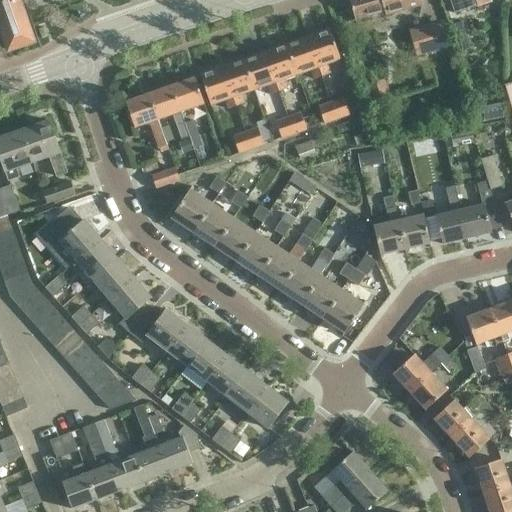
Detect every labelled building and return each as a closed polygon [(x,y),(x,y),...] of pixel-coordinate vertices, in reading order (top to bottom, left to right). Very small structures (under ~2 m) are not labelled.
[(0,0),(0,28),(7,49),(32,41),(17,0),(0,0)] [(385,15),(421,4),(419,0),(349,0),(355,20),(384,11),(385,15)] [(442,22),(410,32),(417,56),(449,47),(442,22)] [(307,38),(320,76),(329,73),(325,62),(339,58),(329,30),(307,38)] [(320,76),(307,38),(286,45),(295,73),(308,69),(312,79),(320,76)] [(264,53),(278,91),(286,88),(283,77),(295,73),(286,45),(264,53)] [(243,60),(253,88),(265,83),(269,94),(278,91),(264,53),(243,60)] [(222,68),(235,105),(243,103),(240,92),(253,88),(243,60),(222,68)] [(235,105),(222,68),(199,75),(209,103),(223,98),(226,109),(235,105)] [(170,86),(179,112),(203,103),(194,78),(170,86)] [(389,98),(384,79),(364,85),(369,104),(389,98)] [(179,112),(170,86),(148,94),(157,119),(179,112)] [(157,119),(148,94),(125,102),(134,127),(148,122),(157,147),(165,144),(157,119)] [(343,97),(330,102),(336,118),(348,114),(343,97)] [(324,123),(336,118),(330,102),(318,106),(324,123)] [(300,112),(287,117),(293,133),(306,129),(300,112)] [(281,138),(293,133),(287,117),(275,121),(281,138)] [(180,139),(196,134),(191,120),(175,126),(180,139)] [(21,130),(33,162),(49,156),(56,177),(68,173),(50,121),(21,130)] [(445,129),(448,147),(475,143),(472,125),(445,129)] [(257,127),(245,131),(251,148),(263,144),(257,127)] [(33,162),(21,130),(0,137),(0,156),(8,180),(19,177),(16,168),(33,162)] [(238,153),(251,148),(245,131),(232,136),(238,153)] [(382,149),(358,154),(360,167),(385,162),(382,149)] [(461,210),(467,238),(491,233),(490,229),(501,226),(490,189),(501,186),(491,155),(480,159),(487,181),(477,184),(482,205),(461,210)] [(174,169),(152,177),(156,189),(178,181),(174,169)] [(294,174),(289,181),(310,195),(315,188),(294,174)] [(226,182),(215,176),(208,187),(218,194),(226,182)] [(47,203),(75,193),(71,182),(43,191),(47,203)] [(0,191),(8,214),(20,210),(11,184),(0,187),(0,191)] [(461,210),(456,187),(447,189),(452,212),(461,210)] [(170,217),(193,232),(211,204),(189,189),(170,217)] [(419,203),(417,189),(407,191),(409,205),(419,203)] [(247,196),(237,190),(229,201),(239,208),(247,196)] [(0,216),(8,214),(0,191),(0,216)] [(397,220),(392,195),(382,197),(387,222),(397,220)] [(211,204),(193,232),(214,246),(232,218),(211,204)] [(269,211),(259,204),(251,215),(262,222),(269,211)] [(467,238),(461,210),(452,212),(435,216),(441,244),(467,238)] [(397,220),(404,250),(428,245),(422,215),(397,220)] [(324,223),(314,216),(303,233),(313,240),(324,223)] [(0,219),(0,232),(12,228),(8,217),(0,219)] [(214,246),(236,260),(254,233),(232,218),(214,246)] [(59,241),(75,260),(100,239),(83,219),(59,241)] [(290,225),(280,219),(273,229),(283,236),(290,225)] [(404,250),(397,220),(387,222),(373,225),(380,256),(404,250)] [(0,244),(15,239),(12,228),(0,232),(0,244)] [(257,275),(276,247),(254,233),(236,260),(257,275)] [(303,233),(302,233),(294,244),(304,252),(313,240),(303,233)] [(0,256),(19,250),(15,239),(0,244),(0,256)] [(92,279),(117,258),(100,239),(75,260),(92,279)] [(257,275),(279,289),(298,262),(276,247),(257,275)] [(334,254),(323,247),(316,258),(326,265),(334,254)] [(0,268),(23,261),(19,250),(0,256),(0,268)] [(365,254),(355,268),(364,275),(366,276),(376,261),(365,254)] [(92,279),(108,298),(133,277),(117,258),(92,279)] [(27,272),(23,261),(0,268),(0,269),(4,280),(27,272)] [(298,262),(279,289),(300,303),(319,275),(298,262)] [(338,273),(348,279),(355,268),(345,262),(338,273)] [(364,275),(355,268),(348,279),(357,285),(364,275)] [(37,279),(45,288),(57,277),(49,269),(37,279)] [(10,297),(48,340),(67,323),(30,282),(27,272),(4,280),(10,297)] [(300,303),(322,317),(340,290),(319,275),(300,303)] [(64,286),(57,277),(45,288),(52,296),(64,286)] [(120,323),(131,331),(150,310),(141,304),(150,297),(133,277),(108,298),(125,318),(120,323)] [(340,290),(322,317),(344,332),(362,305),(340,290)] [(511,300),(489,309),(501,342),(507,339),(505,333),(511,330),(511,300)] [(78,325),(91,314),(83,305),(71,317),(78,325)] [(152,308),(150,310),(131,331),(129,333),(141,343),(146,335),(167,350),(186,324),(166,308),(160,316),(152,308)] [(501,342),(489,309),(465,318),(475,345),(493,338),(495,344),(501,342)] [(99,322),(91,314),(78,325),(87,334),(99,322)] [(55,348),(74,331),(67,323),(48,340),(55,348)] [(167,350),(187,365),(206,339),(186,324),(167,350)] [(55,348),(62,357),(82,340),(74,331),(55,348)] [(104,339),(97,346),(107,356),(117,346),(111,339),(104,339)] [(187,365),(207,381),(226,355),(206,339),(187,365)] [(62,357),(70,365),(89,349),(82,340),(62,357)] [(0,402),(5,416),(27,407),(0,342),(0,402)] [(431,353),(440,362),(447,356),(439,346),(431,353)] [(410,357),(401,347),(385,361),(394,372),(410,357)] [(477,347),(466,351),(473,368),(483,365),(477,347)] [(78,374),(97,357),(89,349),(70,365),(78,374)] [(511,369),(506,354),(495,358),(501,373),(511,369)] [(226,355),(207,381),(227,396),(247,370),(226,355)] [(392,373),(409,392),(430,373),(413,355),(410,357),(394,372),(392,373)] [(456,365),(447,356),(440,362),(448,372),(456,365)] [(105,366),(97,357),(78,374),(86,383),(105,366)] [(140,384),(150,372),(141,365),(131,378),(140,384)] [(94,392),(113,375),(105,366),(86,383),(94,392)] [(227,396),(247,411),(266,386),(247,370),(227,396)] [(160,379),(150,372),(140,384),(150,392),(160,379)] [(430,373),(409,392),(425,410),(446,391),(430,373)] [(120,384),(113,375),(94,392),(102,401),(120,384)] [(120,384),(102,401),(110,410),(135,400),(120,384)] [(266,386),(247,411),(247,412),(267,427),(287,401),(266,386)] [(470,401),(480,411),(487,404),(478,394),(470,401)] [(180,415),(190,403),(181,396),(171,408),(180,415)] [(433,418),(450,438),(471,419),(453,400),(433,418)] [(199,410),(190,403),(180,415),(189,422),(199,410)] [(153,434),(147,417),(142,404),(133,408),(144,437),(142,437),(147,450),(158,445),(153,434)] [(496,414),(487,404),(480,411),(489,421),(496,414)] [(147,417),(153,434),(162,430),(156,414),(147,417)] [(106,452),(120,490),(145,481),(135,455),(121,460),(116,448),(114,449),(103,419),(95,423),(106,452)] [(471,419),(450,438),(468,457),(489,438),(471,419)] [(81,428),(97,468),(85,473),(95,499),(120,490),(106,452),(95,423),(81,428)] [(158,445),(168,472),(193,462),(189,450),(201,446),(196,435),(183,424),(178,431),(180,437),(158,445)] [(220,446),(230,433),(221,426),(211,439),(220,446)] [(56,458),(76,450),(70,432),(49,440),(54,453),(56,458)] [(239,440),(230,433),(220,446),(229,453),(239,440)] [(0,443),(3,451),(18,444),(13,434),(0,439),(0,443)] [(7,461),(22,455),(18,444),(3,451),(7,461)] [(168,472),(158,445),(147,450),(135,455),(145,481),(168,472)] [(321,496),(329,505),(369,470),(352,451),(331,469),(340,479),(321,496)] [(474,466),(482,492),(508,483),(500,458),(474,466)] [(369,470),(329,505),(335,511),(341,511),(357,498),(366,508),(387,489),(369,470)] [(95,499),(85,473),(61,482),(66,497),(71,509),(95,499)] [(22,498),(37,491),(33,480),(17,487),(22,498)] [(511,493),(508,483),(482,492),(489,511),(503,511),(511,509),(511,493)] [(26,509),(40,503),(37,491),(22,498),(26,509)]
